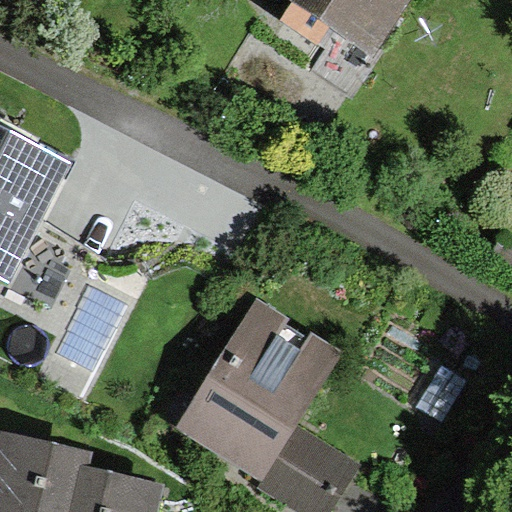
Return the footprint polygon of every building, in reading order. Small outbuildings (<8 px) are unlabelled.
[(306,45),(318,26),(364,56),(401,0),(280,0),(281,1),(269,21),(306,45)] [(0,281),(7,285),(71,168),(0,129),(0,281)] [(511,270),(511,232),(503,227),(486,255),(511,270)] [(339,346),(252,291),(166,426),(253,481),(294,416),(339,346)] [(323,511),(359,457),(294,416),(253,481),(301,511),(323,511)] [(0,511),(61,511),(72,468),(81,471),(85,454),(0,434),(0,511)] [(151,511),(157,488),(81,471),(72,468),(61,511),(151,511)]
